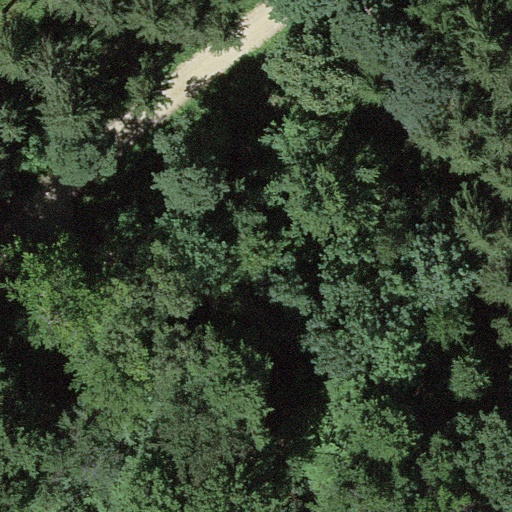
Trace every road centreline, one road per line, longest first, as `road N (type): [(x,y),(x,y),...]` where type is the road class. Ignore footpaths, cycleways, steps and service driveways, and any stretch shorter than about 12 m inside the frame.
road 1 (track): [(511,461),(309,347),(0,214)]
road 2 (track): [(0,237),(282,0)]
